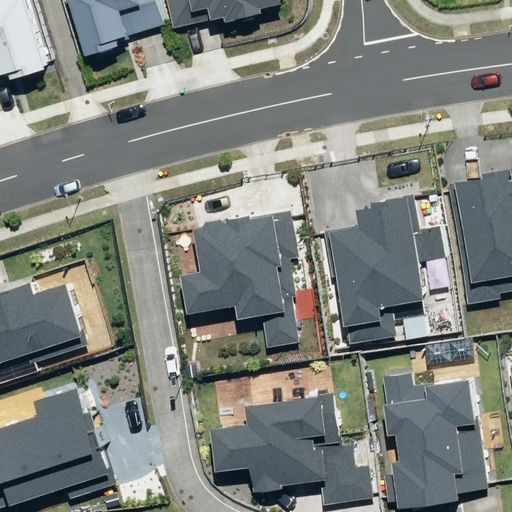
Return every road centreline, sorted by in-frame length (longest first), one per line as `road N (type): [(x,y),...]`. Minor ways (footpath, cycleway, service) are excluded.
road 1 (residential): [(216,511),(182,461),(121,140)]
road 2 (residential): [(370,85),(194,117),(121,140)]
road 3 (residential): [(511,58),(370,85)]
road 4 (residential): [(121,140),(0,176)]
